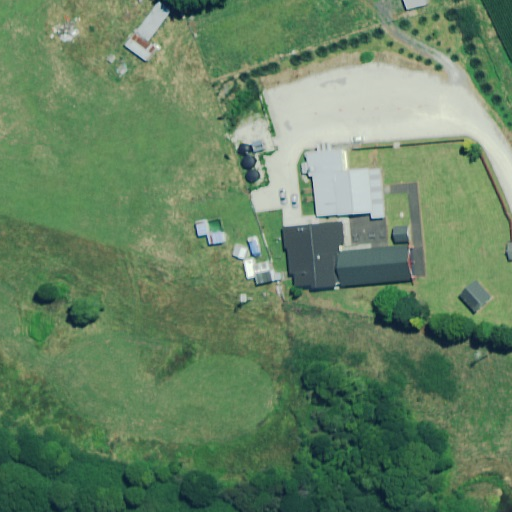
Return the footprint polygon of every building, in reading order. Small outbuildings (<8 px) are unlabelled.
[(157,3),(139,30),(135,27),(123,45),(148,62),(159,47),(151,42),(171,13),(157,3)] [(347,172),(345,151),(308,154),(309,177),(315,176),(318,217),(372,213),(373,219),(384,218),(381,169),(347,172)] [(240,229),(250,225),(245,213),(235,217),(240,229)] [(250,225),(240,229),(247,245),(256,242),(250,225)] [(340,252),(338,225),(308,228),(313,288),(342,286),(412,281),(410,247),(340,252)] [(409,242),(407,228),(394,229),(395,243),(409,242)] [(294,259),(298,258),(293,239),(273,245),(279,264),(285,262),(294,259)] [(266,266),(262,249),(252,251),(257,269),(266,266)] [(294,259),(285,262),(290,276),(298,274),(294,259)] [(492,299),(476,281),(459,297),(475,314),(492,299)]
